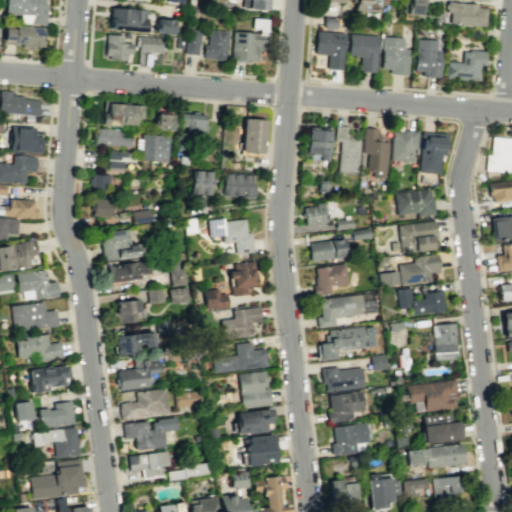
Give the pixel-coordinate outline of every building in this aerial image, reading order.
[(3,0),(41,0),(41,4),(44,4),(43,24),(18,22),(18,14),(3,13),(3,0)] [(240,0),(240,7),(265,9),(265,0),(240,0)] [(352,0),(352,9),(377,11),(377,0),(352,0)] [(405,0),(405,12),(406,12),(406,13),(420,15),(421,3),(424,3),(424,0),(405,0)] [(444,1),(475,3),(475,7),(484,8),(483,26),(447,23),(448,12),(444,11),(444,1)] [(108,7),(107,28),(142,31),(143,9),(108,7)] [(335,18),(324,17),(324,16),(322,16),(321,25),(323,25),(323,28),(334,29),(335,18)] [(250,17),(250,28),(258,28),(258,34),(265,35),(267,18),(250,17)] [(155,18),(154,32),(170,33),(171,19),(155,18)] [(2,28),(12,28),(12,25),(43,27),(42,50),(26,49),(26,47),(19,47),(19,43),(16,43),(16,44),(1,43),(2,28)] [(184,29),(183,53),(195,54),(196,44),(198,44),(198,29),(184,29)] [(206,29),(204,44),(201,44),(202,57),(222,59),(224,30),(206,29)] [(314,30),(342,32),(340,69),(324,67),(325,54),(312,53),(314,30)] [(230,31),(229,58),(255,60),(256,32),(230,31)] [(104,33),(103,54),(107,55),(107,58),(124,59),(124,53),(130,53),(130,43),(120,42),(120,34),(104,33)] [(347,33),(376,35),(373,72),(357,71),(358,56),(345,55),(347,33)] [(137,35),(136,50),(159,51),(160,37),(137,35)] [(380,36),(379,68),(387,68),(387,73),(405,74),(406,49),(401,48),(401,37),(380,36)] [(413,38),(434,40),(433,51),(439,51),(438,74),(437,77),(420,76),(420,71),(412,70),(413,38)] [(460,51),(467,51),(467,49),(483,50),(482,65),(477,65),(476,80),(443,78),(444,61),(460,62),(460,51)] [(0,90),(0,112),(35,115),(37,100),(22,98),(22,96),(11,95),(12,91),(0,90)] [(99,112),(98,125),(116,126),(116,123),(132,124),(133,117),(140,118),(142,105),(107,103),(105,105),(104,112),(99,112)] [(178,113),(178,126),(185,126),(185,131),(195,132),(195,136),(202,136),(202,131),(204,131),(204,126),(202,126),(202,114),(196,114),(196,111),(190,111),(190,113),(178,113)] [(154,113),(154,120),(152,120),(152,124),(150,124),(149,128),(153,128),(153,130),(170,131),(171,114),(154,113)] [(240,118),(264,119),(262,140),(260,141),(260,152),(238,150),(240,118)] [(332,124),(346,125),(345,137),(350,138),(349,139),(357,140),(354,174),(334,172),(337,141),(331,140),(332,124)] [(8,125),(32,127),(32,136),(39,136),(39,153),(7,150),(8,125)] [(306,126),(328,128),(324,160),(316,159),(317,154),(303,154),(306,126)] [(94,127),(92,144),(127,147),(128,136),(120,135),(120,130),(117,130),(116,130),(94,127)] [(362,127),(360,152),(366,153),(364,168),(368,168),(368,171),(371,171),(370,176),(383,177),(386,141),(379,141),(380,138),(373,137),(374,128),(362,127)] [(390,130),(401,131),(401,129),(416,130),(414,149),(411,148),(410,161),(388,159),(390,130)] [(415,171),(438,173),(440,154),(443,154),(445,133),(437,133),(437,136),(423,135),(423,139),(418,138),(415,171)] [(140,134),(140,139),(134,139),(133,149),(138,149),(137,160),(165,162),(166,135),(140,134)] [(511,137),(490,136),(489,155),(484,154),(483,170),(499,171),(500,168),(511,168),(511,137)] [(106,149),(105,166),(102,166),(101,172),(122,173),(123,160),(133,161),(133,157),(125,156),(126,151),(106,149)] [(0,163),(1,161),(5,161),(5,163),(10,163),(10,155),(33,156),(32,170),(23,169),(22,183),(0,180),(0,163)] [(189,169),(209,170),(208,195),(188,193),(189,169)] [(220,171),(219,195),(252,196),(253,183),(248,183),(249,172),(220,171)] [(87,177),(90,177),(90,173),(107,174),(106,190),(89,189),(90,184),(87,184),(87,177)] [(316,179),(316,191),(325,191),(326,180),(316,179)] [(511,191),(511,181),(486,184),(487,197),(490,197),(491,201),(509,199),(508,191),(511,191)] [(391,192),(394,214),(414,211),(414,215),(432,213),(431,198),(428,198),(426,188),(391,192)] [(91,197),(90,215),(109,215),(109,209),(111,209),(111,200),(109,200),(107,198),(91,197)] [(6,198),(5,205),(0,204),(0,214),(35,217),(35,208),(31,208),(32,199),(6,198)] [(301,207),(303,224),(325,222),(322,201),(313,202),(314,205),(301,207)] [(128,211),(130,224),(148,221),(146,208),(128,211)] [(488,217),(491,240),(511,237),(511,222),(511,215),(488,217)] [(0,216),(16,218),(15,233),(5,233),(4,240),(0,239),(0,216)] [(181,218),(183,233),(194,231),(192,217),(181,218)] [(204,219),(206,236),(219,235),(220,242),(231,241),(233,253),(251,251),(248,232),(244,232),(242,218),(220,221),(220,217),(204,219)] [(333,219),(334,229),(351,227),(349,217),(333,219)] [(396,241),(394,224),(433,219),(436,239),(430,239),(431,248),(398,252),(398,249),(389,250),(388,242),(396,241)] [(349,230),(350,239),(369,236),(367,227),(349,230)] [(97,238),(100,261),(115,259),(116,257),(138,254),(137,247),(134,247),(134,244),(127,245),(125,229),(106,232),(106,237),(97,238)] [(305,242),(308,260),(345,255),(342,237),(305,242)] [(0,245),(0,269),(27,267),(26,259),(29,259),(29,255),(30,254),(35,254),(33,239),(16,241),(17,243),(0,245)] [(493,254),(495,271),(511,268),(511,242),(499,244),(500,253),(493,254)] [(395,264),(398,285),(428,280),(428,273),(436,272),(434,253),(410,256),(411,262),(395,264)] [(105,266),(107,281),(136,277),(135,274),(149,272),(147,258),(117,262),(117,264),(105,266)] [(225,270),(226,278),(227,278),(229,295),(246,293),(246,290),(249,289),(248,285),(254,284),(251,259),(231,262),(231,269),(225,270)] [(165,261),(169,285),(182,283),(180,268),(176,268),(175,260),(165,261)] [(312,267),(342,263),(345,283),(327,285),(329,293),(312,295),(310,284),(313,284),(312,277),(314,277),(312,267)] [(13,272),(15,291),(31,289),(32,298),(48,296),(47,291),(56,290),(54,280),(44,282),(43,269),(13,272)] [(0,273),(9,273),(10,288),(0,289),(0,273)] [(511,282),(497,284),(499,300),(511,298),(511,282)] [(165,289),(166,302),(176,301),(176,303),(186,302),(183,286),(165,289)] [(144,289),(146,304),(161,301),(159,287),(144,289)] [(200,290),(203,308),(212,307),(212,309),(226,306),(224,292),(217,293),(216,287),(200,290)] [(393,289),(396,308),(408,306),(409,314),(442,309),(439,289),(421,292),(421,297),(409,299),(407,287),(393,289)] [(373,311),(370,292),(358,294),(361,313),(373,311)] [(314,316),(315,327),(332,324),(331,317),(360,312),(358,293),(317,298),(319,315),(314,316)] [(113,301),(114,313),(111,313),(112,323),(132,320),(131,311),(136,310),(135,298),(113,301)] [(7,305),(41,301),(42,311),(53,309),(55,325),(19,329),(18,324),(10,325),(7,305)] [(230,309),(231,317),(217,319),(220,338),(250,335),(248,324),(259,323),(257,306),(230,309)] [(511,310),(499,312),(502,336),(511,334),(511,310)] [(167,320),(153,321),(154,333),(167,333),(167,320)] [(385,322),(387,330),(400,328),(399,321),(385,322)] [(430,325),(431,360),(454,359),(452,322),(430,325)] [(317,343),(319,358),(333,357),(332,347),(339,347),(339,349),(370,345),(373,344),(371,326),(362,327),(362,326),(326,330),(327,334),(323,335),(324,342),(317,343)] [(110,335),(113,355),(136,352),(134,344),(141,343),(142,348),(152,347),(150,330),(110,335)] [(12,337),(44,333),(45,342),(57,341),(59,357),(30,361),(30,355),(14,357),(12,337)] [(506,339),(511,338),(511,351),(509,352),(509,351),(505,351),(503,341),(506,341),(506,339)] [(209,357),(211,372),(264,365),(262,348),(249,349),(248,340),(231,343),(233,354),(209,357)] [(367,355),(369,369),(383,368),(382,354),(367,355)] [(115,370),(117,389),(145,386),(147,383),(146,372),(156,371),(155,361),(143,362),(143,359),(138,360),(139,367),(115,370)] [(26,370),(65,365),(66,376),(60,377),(61,384),(45,386),(46,390),(28,392),(26,370)] [(319,368),(335,365),(335,369),(359,367),(361,386),(324,391),(323,383),(320,383),(319,368)] [(234,373),(238,407),(268,404),(266,387),(264,387),(262,370),(234,373)] [(403,385),(406,402),(421,401),(422,410),(453,406),(452,399),(456,398),(455,391),(454,392),(452,378),(403,385)] [(3,388),(10,387),(12,396),(4,397),(3,388)] [(162,387),(165,413),(120,419),(119,416),(118,416),(117,406),(118,406),(117,403),(133,401),(132,391),(162,387)] [(325,394),(327,410),(324,411),(325,423),(349,420),(348,410),(361,409),(358,390),(325,394)] [(171,394),(173,405),(174,405),(174,407),(195,404),(193,391),(171,394)] [(10,402),(12,420),(30,418),(27,400),(10,402)] [(35,408),(45,407),(45,409),(51,408),(51,402),(68,400),(71,422),(67,422),(67,424),(61,424),(61,423),(55,424),(55,425),(48,426),(48,425),(37,426),(35,408)] [(233,412),(235,422),(232,422),(233,433),(243,432),(243,433),(263,431),(263,429),(269,428),(268,417),(269,417),(268,407),(233,412)] [(119,423),(145,419),(145,424),(149,424),(149,422),(154,421),(154,419),(172,416),(174,429),(160,431),(162,446),(134,450),(134,447),(132,447),(131,441),(132,440),(131,437),(121,438),(119,423)] [(418,425),(421,443),(459,438),(456,421),(418,425)] [(329,426),(332,442),(328,443),(330,455),(354,452),(352,442),(365,441),(363,422),(329,426)] [(29,432),(36,431),(36,430),(73,426),(76,454),(52,457),(50,440),(40,441),(40,444),(30,445),(29,432)] [(207,428),(214,427),(215,436),(214,437),(207,438),(207,428)] [(9,433),(10,440),(18,439),(17,431),(9,433)] [(245,437),(246,444),(242,445),(244,465),(273,461),(270,434),(245,437)] [(403,449),(459,443),(461,463),(424,467),(423,461),(404,463),(403,449)] [(124,455),(164,450),(166,465),(158,466),(159,475),(140,477),(139,469),(126,471),(124,455)] [(52,460),(53,473),(25,476),(28,499),(75,493),(74,491),(79,490),(78,485),(80,485),(77,458),(52,460)] [(164,470),(165,480),(184,478),(183,475),(206,473),(204,461),(192,463),(192,465),(180,466),(180,468),(164,470)] [(228,472),(229,488),(246,486),(244,470),(228,472)] [(364,474),(375,473),(375,474),(386,473),(386,477),(387,477),(387,479),(393,479),(395,489),(393,489),(393,494),(389,494),(390,500),(383,501),(384,506),(367,508),(364,479),(365,479),(364,474)] [(259,495),(262,495),(263,506),(252,508),(252,511),(286,511),(285,504),(277,505),(275,489),(282,488),(281,474),(259,477),(260,479),(250,480),(251,491),(258,490),(259,495)] [(429,478),(430,494),(457,491),(455,474),(429,478)] [(399,480),(423,477),(424,486),(411,488),(411,495),(400,496),(399,480)] [(326,479),(339,478),(340,483),(352,481),(355,509),(341,510),(339,495),(328,496),(326,479)] [(218,511),(216,495),(233,493),(233,497),(241,497),(243,511),(218,511)] [(185,511),(210,511),(210,508),(213,507),(211,494),(184,498),(185,511)] [(154,505),(154,511),(180,511),(179,501),(170,502),(170,503),(154,505)]
